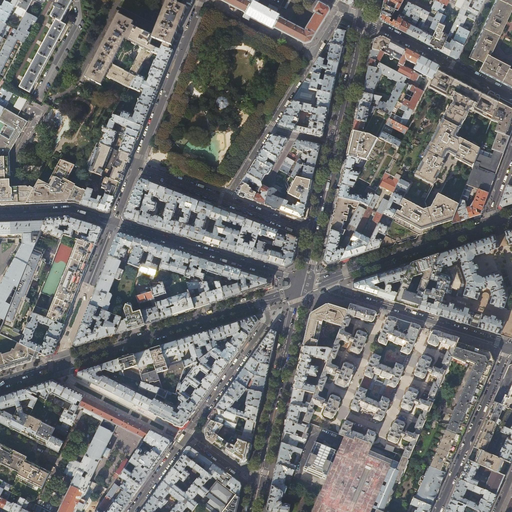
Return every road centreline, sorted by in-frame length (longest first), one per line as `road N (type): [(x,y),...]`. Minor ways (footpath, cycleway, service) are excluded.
road 1 (secondary): [(0,382),(263,300)]
road 2 (residential): [(298,289),(286,274),(114,223)]
road 3 (primary): [(252,481),(298,289)]
road 4 (residential): [(329,277),(335,291),(508,345)]
road 5 (residential): [(436,511),(508,345)]
road 6 (residential): [(136,168),(201,0)]
road 7 (secondary): [(485,225),(329,277)]
road 8 (residential): [(263,300),(268,319),(185,437)]
road 9 (residential): [(342,6),(268,128)]
road 10 (primary): [(331,143),(361,16)]
